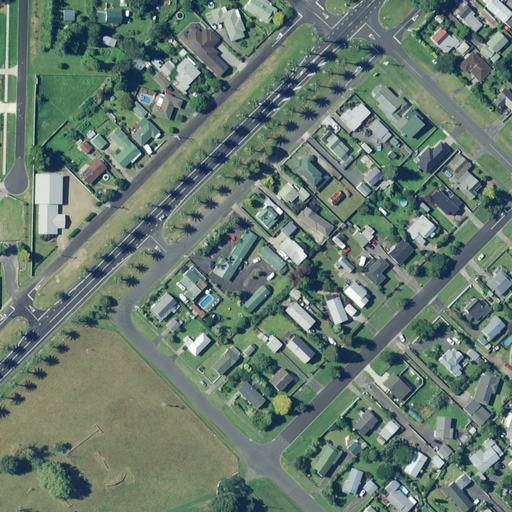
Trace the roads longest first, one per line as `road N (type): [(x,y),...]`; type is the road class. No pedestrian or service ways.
road 1 (residential): [(21,301),(308,10)]
road 2 (residential): [(261,460),(511,206)]
road 3 (residential): [(172,257),(386,42)]
road 4 (residential): [(261,460),(113,316),(172,257)]
road 5 (trunk): [(338,34),(142,231)]
road 6 (residential): [(24,0),(17,182)]
road 7 (residential): [(511,166),(386,42)]
road 8 (trunk): [(142,231),(45,326)]
